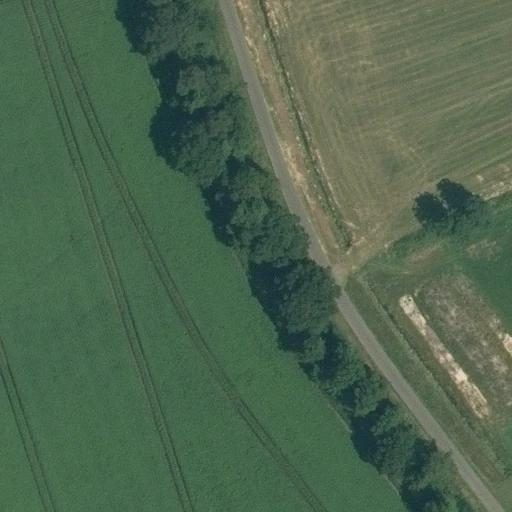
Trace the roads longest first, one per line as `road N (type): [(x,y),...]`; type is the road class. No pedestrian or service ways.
road 1 (unclassified): [(494,511),(355,328),(303,234),(226,0)]
road 2 (track): [(327,277),(511,184)]
